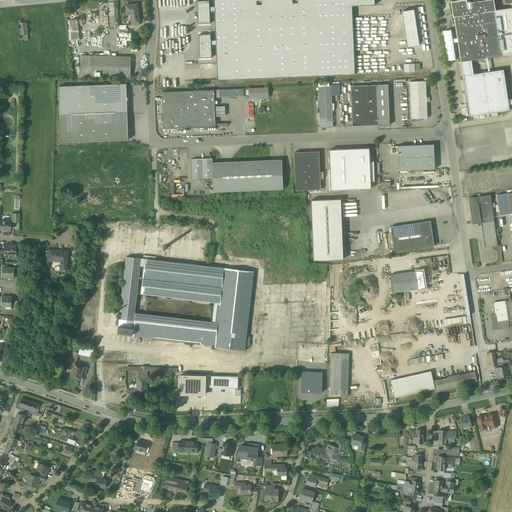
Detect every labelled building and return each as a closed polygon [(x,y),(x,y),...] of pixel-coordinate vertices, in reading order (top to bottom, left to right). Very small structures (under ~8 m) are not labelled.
[(214,0),(215,7),(215,11),(216,40),(216,45),(218,80),(235,79),(235,80),(237,80),(237,79),(255,79),(259,79),(259,78),(269,78),(270,78),(273,78),(276,78),(281,77),(281,78),(283,78),(283,77),(303,77),(304,77),(304,76),(314,76),(316,76),(336,75),(339,75),(355,74),(352,6),(375,5),(374,0),(214,0)] [(468,1),(467,2),(467,0),(466,0),(461,0),(451,2),(451,6),(453,17),(454,17),(495,11),(496,10),(494,0),(486,0),(471,2),(471,1),(470,1),(468,1)] [(209,1),(197,1),(198,24),(210,23),(210,12),(215,11),(215,7),(210,7),(209,1)] [(137,4),(126,6),(127,12),(131,11),(132,24),(139,23),(137,4)] [(495,11),(501,56),(511,54),(511,8),(501,10),(501,9),(496,10),(495,11)] [(414,9),(402,11),(407,46),(419,44),(414,9)] [(495,11),(454,17),(461,61),(461,62),(471,60),(501,56),(495,11)] [(70,41),(79,40),(77,20),(68,20),(70,41)] [(19,22),(20,41),(28,40),(27,22),(19,22)] [(211,34),(199,35),(200,58),(212,58),(211,45),(216,45),(216,40),(211,41),(211,34)] [(91,56),(80,56),(80,76),(90,76),(91,56)] [(131,57),(91,56),(90,76),(130,77),(131,57)] [(471,60),(461,62),(461,61),(460,61),(460,62),(462,76),(462,77),(463,77),(463,76),(474,74),(471,60)] [(474,74),(463,76),(463,77),(469,116),(510,110),(503,70),(474,74)] [(426,81),(410,82),(411,119),(427,118),(426,81)] [(126,84),(59,87),(61,143),(128,140),(126,84)] [(377,85),(351,86),(352,124),(352,127),(378,125),(390,125),(389,119),(388,85),(377,85)] [(331,87),(319,87),(321,127),(333,127),(331,91),(331,87)] [(268,88),(248,88),(249,98),(269,98),(268,88)] [(244,89),(214,90),(214,98),(244,97),(244,89)] [(214,90),(161,92),(163,116),(163,129),(216,127),(215,104),(217,104),(217,100),(215,100),(214,98),(214,90)] [(434,145),(398,146),(398,153),(399,171),(411,170),(420,170),(422,170),(435,169),(434,145)] [(369,148),(329,150),(331,190),(332,190),(371,188),(369,148)] [(319,151),(294,152),(296,191),(321,189),(319,151)] [(212,158),(192,159),(193,179),(213,178),(212,158)] [(282,160),(212,163),(213,192),(283,189),(282,160)] [(380,182),(381,186),(390,186),(390,180),(380,180),(380,176),(378,176),(378,182),(380,182)] [(491,194),(470,197),(474,224),(483,223),(486,242),(498,240),(491,194)] [(341,200),(311,201),(313,260),(343,259),(341,200)] [(432,220),(392,226),(396,251),(436,244),(432,220)] [(10,222),(0,221),(0,229),(4,230),(4,231),(7,231),(7,230),(9,230),(10,222)] [(16,245),(4,245),(4,255),(9,255),(9,254),(16,254),(16,256),(16,245)] [(62,252),(49,251),(49,260),(61,261),(61,270),(66,270),(68,251),(62,250),(62,252)] [(254,272),(126,257),(117,334),(245,349),(254,272)] [(15,267),(2,267),(2,277),(14,277),(15,267)] [(417,271),(391,275),(394,293),(420,289),(417,271)] [(11,297),(1,296),(1,307),(11,307),(11,297)] [(467,315),(445,318),(445,326),(472,323),(470,300),(465,300),(467,315)] [(507,300),(495,302),(497,314),(493,315),(495,329),(510,327),(507,300)] [(93,350),(80,347),(78,353),(93,356),(93,350)] [(496,352),(490,353),(492,367),(496,367),(498,378),(511,375),(511,373),(511,372),(511,364),(510,365),(509,360),(498,362),(496,352)] [(349,353),(331,353),(330,395),(348,396),(349,353)] [(410,364),(430,362),(430,356),(409,358),(410,364)] [(85,366),(74,363),(70,376),(81,379),(83,372),(85,366)] [(147,371),(135,370),(137,377),(136,389),(132,390),(133,396),(137,395),(148,396),(148,390),(146,390),(146,386),(147,386),(147,371)] [(302,371),(301,392),(322,393),(322,372),(302,371)] [(431,371),(391,380),(395,398),(435,389),(431,371)] [(475,371),(434,381),(436,391),(477,382),(475,371)] [(206,375),(181,375),(180,395),(206,396),(206,388),(238,388),(238,376),(211,375),(211,385),(206,385),(206,375)] [(31,402),(23,399),(20,406),(28,409),(28,410),(32,411),(33,408),(29,406),(31,402)] [(508,408),(501,407),(499,415),(506,417),(508,408)] [(489,415),(483,416),(478,417),(481,430),(486,429),(486,430),(492,429),(492,428),(497,427),(494,413),(489,414),(489,415)] [(26,417),(16,414),(14,421),(23,424),(24,421),(25,421),(26,417)] [(469,416),(461,418),(463,427),(464,429),(471,427),(472,427),(469,416)] [(23,424),(14,421),(10,432),(15,433),(17,429),(20,431),(23,424)] [(39,424),(36,430),(43,433),(46,427),(39,424)] [(15,433),(10,432),(6,442),(15,445),(17,440),(13,438),(15,433)] [(359,435),(353,434),(352,443),(352,444),(353,445),(355,445),(356,444),(360,445),(361,445),(362,443),(363,437),(360,437),(359,435)] [(346,442),(338,439),(336,447),(341,449),(343,450),(346,442)] [(189,442),(179,441),(178,451),(189,451),(189,442)] [(15,445),(6,442),(2,452),(7,454),(9,450),(13,451),(15,445)] [(198,442),(189,442),(189,451),(197,452),(198,442)] [(223,442),(222,449),(223,450),(222,454),(230,456),(233,444),(223,442)] [(216,444),(208,443),(205,456),(214,457),(216,444)] [(26,444),(24,452),(29,454),(32,446),(26,444)] [(259,447),(239,444),(238,456),(257,459),(257,456),(259,447)] [(326,450),(324,458),(333,460),(333,461),(335,461),(335,460),(338,461),(341,449),(336,447),(332,446),(332,445),(330,444),(328,445),(328,447),(328,448),(328,449),(327,448),(327,449),(326,450)] [(286,445),(272,446),(273,456),(277,456),(287,455),(286,445)] [(324,458),(326,450),(317,447),(317,450),(312,448),(310,456),(319,459),(324,461),(324,458)] [(42,465),(39,464),(37,470),(38,471),(47,474),(49,467),(48,467),(42,465)] [(271,465),(265,465),(265,470),(277,470),(277,476),(281,476),(281,480),(287,480),(287,475),(287,467),(282,467),(282,465),(271,465)] [(340,475),(331,473),(330,479),(339,481),(340,475)] [(37,477),(29,474),(26,482),(36,486),(38,482),(40,478),(37,477)] [(100,476),(91,475),(90,480),(97,481),(96,486),(105,488),(107,480),(102,479),(102,477),(100,476)] [(313,477),(308,476),(306,484),(315,487),(316,485),(317,482),(323,483),(324,478),(313,475),(313,477)] [(127,476),(122,476),(118,486),(124,487),(125,482),(127,482),(127,476)] [(185,481),(168,477),(165,488),(173,489),(175,488),(174,487),(175,486),(176,486),(176,485),(178,485),(176,490),(186,493),(188,484),(185,484),(185,481)] [(323,483),(317,482),(316,485),(326,488),(329,479),(324,478),(323,483)] [(410,478),(409,482),(404,481),(404,486),(418,488),(419,482),(416,481),(417,479),(417,480),(417,479),(410,478)] [(454,479),(447,478),(447,481),(446,481),(446,484),(445,486),(442,485),(441,492),(453,494),(455,485),(454,485),(455,479),(454,479)] [(127,482),(125,482),(124,487),(131,487),(130,493),(140,493),(140,485),(135,485),(136,483),(127,482)] [(246,483),(235,483),(235,489),(242,489),(242,494),(251,494),(251,486),(246,486),(246,483)] [(216,487),(205,485),(204,490),(210,492),(209,496),(218,498),(220,490),(215,489),(216,487)] [(418,488),(404,486),(403,490),(410,491),(410,494),(417,495),(418,489),(418,488)] [(272,490),(266,489),(265,500),(278,500),(278,490),(272,490)] [(314,493),(303,490),(301,494),(299,499),(312,502),(314,493)] [(5,499),(3,497),(2,498),(0,501),(0,505),(6,510),(11,503),(8,501),(9,499),(6,498),(5,499)] [(72,502),(58,499),(55,510),(61,511),(62,509),(69,511),(72,502)] [(91,511),(94,506),(83,503),(82,510),(83,510),(82,511),(91,511)]
